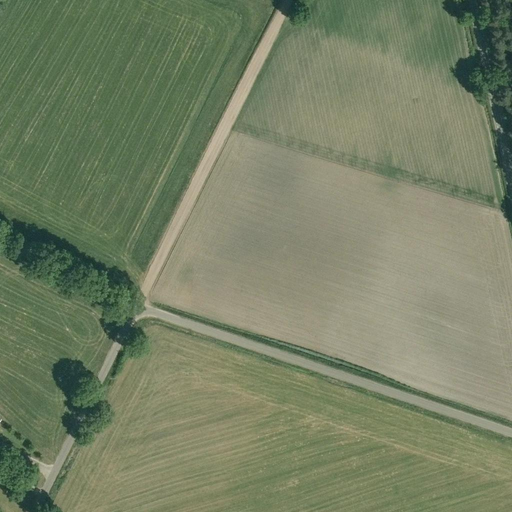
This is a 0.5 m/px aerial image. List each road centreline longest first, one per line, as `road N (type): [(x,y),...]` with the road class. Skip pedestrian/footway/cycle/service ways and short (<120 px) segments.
road 1 (unclassified): [(511,433),(135,307)]
road 2 (track): [(135,307),(291,0)]
road 3 (unclassified): [(33,511),(135,307)]
road 4 (tertiary): [(511,181),(473,0)]
road 5 (unclassified): [(135,307),(0,239)]
